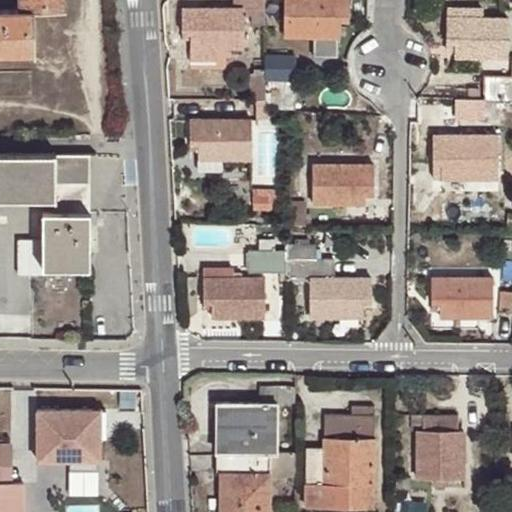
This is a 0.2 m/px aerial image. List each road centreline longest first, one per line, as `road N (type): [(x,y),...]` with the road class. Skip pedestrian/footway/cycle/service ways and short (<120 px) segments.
road 1 (tertiary): [(141,0),(162,356)]
road 2 (unclassified): [(383,0),(396,353)]
road 3 (residential): [(396,353),(162,356)]
road 4 (unclassified): [(0,364),(128,366),(162,356)]
road 5 (tertiary): [(162,356),(169,511)]
